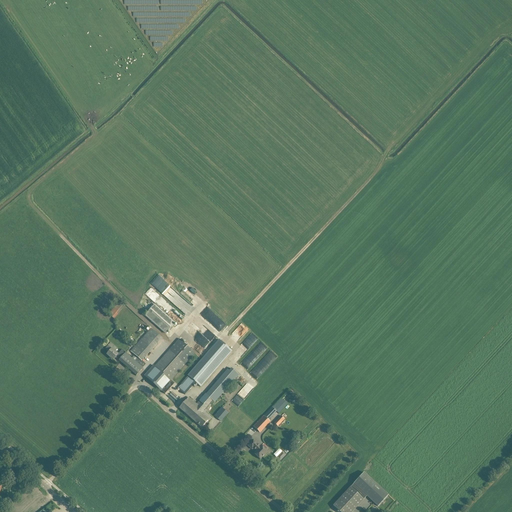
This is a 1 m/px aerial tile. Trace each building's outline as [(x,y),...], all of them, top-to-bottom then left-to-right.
[(172,292),(174,289),(159,275),(152,284),(164,294),(168,289),(172,292)] [(114,319),(126,306),(120,301),(108,314),(114,319)] [(165,334),(176,323),(155,304),(145,316),(165,334)] [(162,391),(172,381),(171,380),(195,354),(196,354),(219,329),(202,313),(178,339),(179,340),(155,366),(145,376),(162,391)] [(131,351),(142,361),(163,338),(152,328),(131,351)] [(201,387),(232,351),(219,340),(178,388),(185,395),(196,383),(201,387)] [(146,365),(138,358),(135,361),(121,350),(118,354),(115,352),(117,349),(111,343),(105,349),(109,352),(107,354),(113,360),(116,357),(120,360),(119,360),(136,375),(142,368),(145,365),(146,365)] [(263,373),(256,367),(249,374),(256,380),(263,373)] [(196,404),(188,397),(179,408),(202,428),(209,420),(201,413),(210,403),(212,405),(215,402),(205,394),(196,404)] [(259,432),(270,421),(268,420),(271,418),(277,411),(273,407),(264,416),(263,416),(254,426),(259,432)] [(221,421),(228,413),(222,409),(215,417),(221,421)] [(278,427),(285,419),(281,416),(274,423),(278,427)] [(261,447),(253,440),(248,446),(252,450),(253,449),(256,451),(254,454),(260,460),(264,455),(265,456),(268,452),(261,446),(261,447)] [(277,457),(281,461),(287,454),(283,451),(277,457)] [(378,507),(388,495),(364,473),(333,506),(339,511),(352,511),(367,496),(378,507)]
